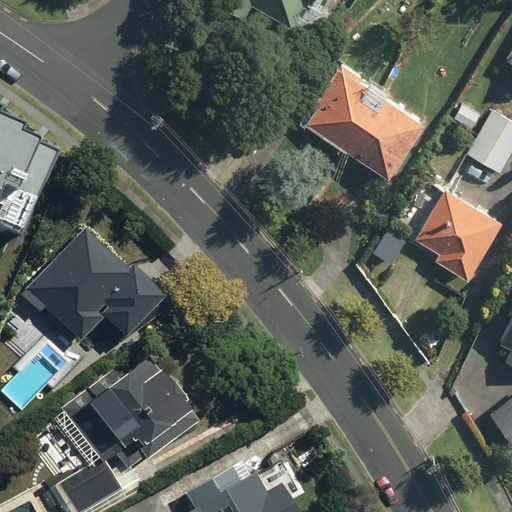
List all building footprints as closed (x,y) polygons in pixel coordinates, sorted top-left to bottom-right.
[(229,0),(249,11),(255,0),(256,0),(296,22),(308,0),(229,0)] [(394,174),(429,117),(341,63),(315,104),(320,107),(310,122),(394,174)] [(511,115),(493,106),(468,152),(502,170),(511,151),(511,115)] [(462,292),(504,217),(450,187),(421,239),(442,251),(437,259),(446,264),(438,278),(462,292)] [(0,218),(0,307),(34,234),(0,218)] [(20,293),(32,304),(17,320),(37,339),(55,321),(76,341),(100,315),(121,335),(163,291),(130,261),(125,266),(83,226),(20,293)] [(511,321),(503,341),(511,344),(511,348),(506,361),(511,363),(511,321)] [(111,368),(45,418),(56,433),(36,449),(55,474),(78,456),(87,466),(98,458),(116,482),(195,422),(145,356),(118,377),(111,368)] [(511,397),(493,413),(511,437),(511,397)] [(306,431),(270,451),(279,468),(316,449),(306,431)] [(284,511),(262,467),(238,478),(227,456),(178,480),(194,511),(284,511)]
